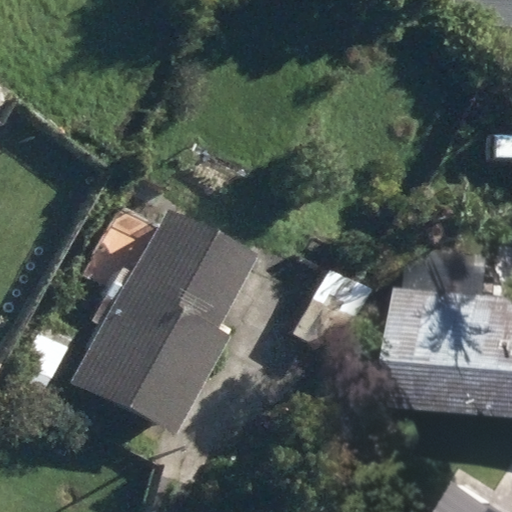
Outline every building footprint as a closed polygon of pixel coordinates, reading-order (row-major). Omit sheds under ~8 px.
[(511,0),(431,0),(429,28),(511,34),(511,0)] [(111,174),(156,200),(188,143),(143,117),(111,174)] [(47,392),(144,443),(193,349),(180,343),(217,271),(112,216),(86,266),(106,278),(47,392)] [(388,416),(511,424),(511,305),(486,304),(488,265),(399,258),(388,416)] [(0,395),(0,401),(21,413),(37,383),(13,371),(0,395)] [(508,511),(459,479),(437,511),(508,511)]
